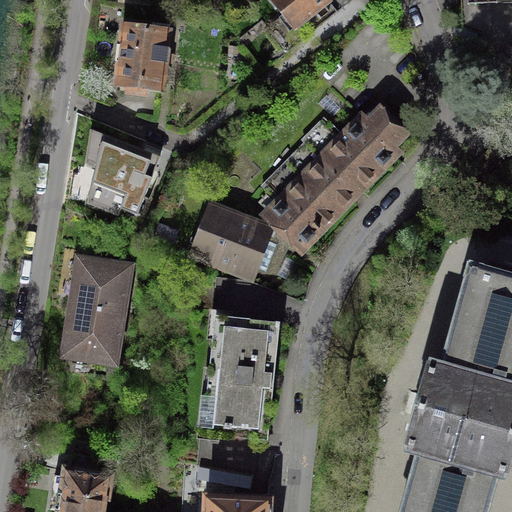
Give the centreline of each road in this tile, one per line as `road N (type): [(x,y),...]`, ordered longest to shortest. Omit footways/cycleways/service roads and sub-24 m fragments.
road 1 (residential): [(296,511),(311,371),(330,300),(451,131),(452,77),(420,0)]
road 2 (residential): [(0,506),(79,0)]
